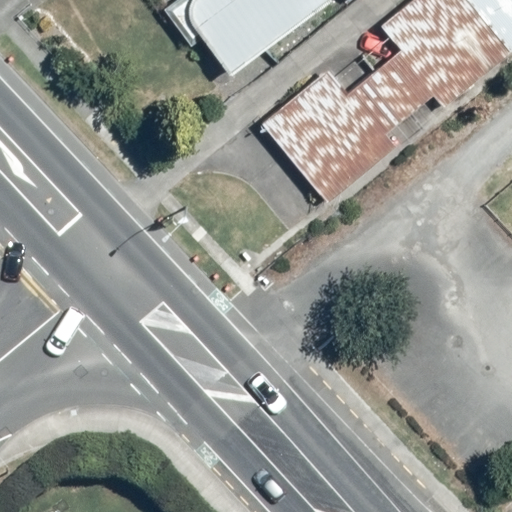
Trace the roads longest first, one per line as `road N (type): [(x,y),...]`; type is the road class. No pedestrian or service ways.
road 1 (secondary): [(132,248),(379,511)]
road 2 (secondary): [(262,511),(67,303)]
road 3 (secondary): [(0,109),(132,248)]
